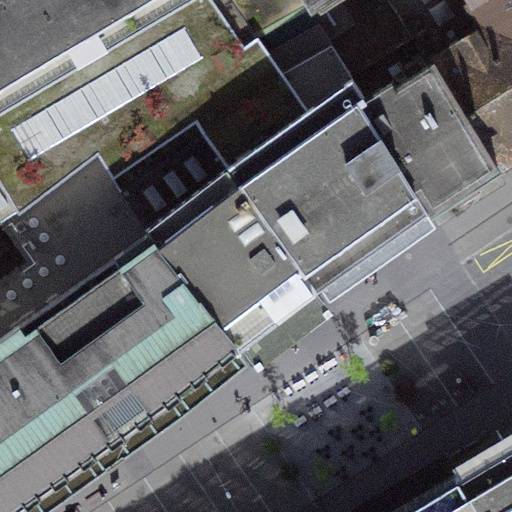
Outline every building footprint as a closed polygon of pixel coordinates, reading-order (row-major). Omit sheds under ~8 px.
[(0,0),(0,178),(18,208),(25,203),(27,205),(98,150),(122,189),(204,134),(316,289),(430,208),(364,100),(366,99),(351,75),(329,40),(319,24),(267,52),(256,35),(230,0),(0,0)] [(230,0),(256,35),(309,5),(319,24),(329,40),(355,24),(339,0),(230,0)] [(511,0),(388,0),(412,37),(431,67),(436,64),(496,166),(511,156),(511,0)] [(430,208),(496,166),(436,64),(431,67),(412,37),(351,75),(366,99),(364,100),(430,208)] [(239,348),(316,289),(204,134),(122,189),(162,248),(239,348)] [(0,511),(12,511),(235,349),(236,349),(239,348),(162,248),(122,189),(98,150),(27,205),(25,203),(18,208),(0,219),(0,511)] [(0,219),(18,208),(0,178),(0,219)] [(472,469),(463,475),(484,511),(511,511),(511,440),(490,453),(495,462),(474,474),(472,469)] [(484,511),(463,475),(460,470),(450,476),(390,511),(484,511)]
